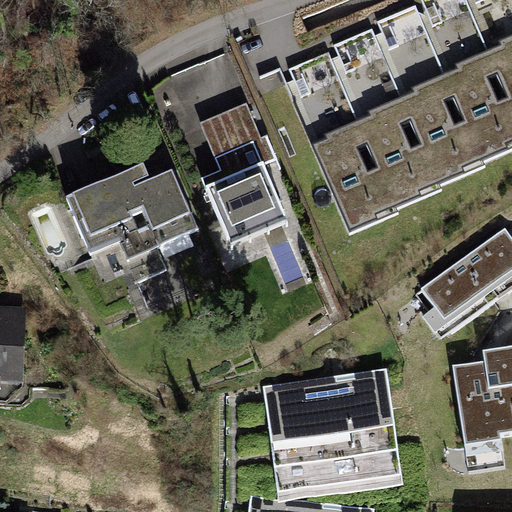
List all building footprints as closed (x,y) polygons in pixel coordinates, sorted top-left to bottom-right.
[(511,37),(491,47),(493,53),(511,98),(511,37)] [(511,98),(493,53),(447,73),(448,79),(484,162),(511,149),(511,98)] [(484,162),(448,79),(403,98),(405,104),(440,186),(485,166),(484,162)] [(440,186),(405,104),(361,123),(363,127),(397,207),(441,190),(440,186)] [(397,207),(363,127),(314,147),(351,235),(400,215),(397,207)] [(235,186),(193,204),(214,252),(276,225),(256,177),(270,171),(255,136),(220,151),(235,186)] [(152,188),(146,172),(71,203),(95,259),(125,247),(132,264),(198,237),(174,179),(152,188)] [(511,279),(511,249),(504,238),(423,296),(446,327),(511,279)] [(25,313),(0,312),(0,386),(25,386),(25,313)] [(487,370),(456,375),(468,453),(500,448),(499,443),(511,441),(511,358),(486,362),(487,370)] [(380,382),(260,400),(268,460),(388,442),(380,382)] [(392,466),(388,442),(268,460),(272,483),(392,466)] [(396,490),(392,466),(272,483),(275,507),(396,490)]
